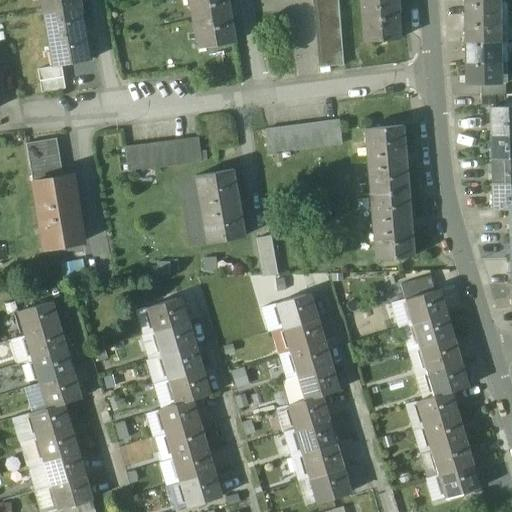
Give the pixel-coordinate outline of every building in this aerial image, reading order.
[(78,0),(39,0),(41,10),(79,3),(78,0)] [(226,0),(187,0),(196,49),(234,43),(226,0)] [(337,0),(314,0),(312,1),(314,12),(338,11),(337,0)] [(394,0),(358,0),(362,43),(397,41),(394,0)] [(498,2),(464,3),(464,24),(499,22),(498,2)] [(79,3),(41,10),(51,68),(89,62),(79,3)] [(338,11),(314,12),(316,34),(340,33),(338,11)] [(499,22),(464,24),(464,44),(499,43),(499,22)] [(340,33),(316,34),(319,68),(343,66),(340,33)] [(499,43),(464,44),(465,65),(500,63),(499,43)] [(500,63),(465,65),(465,84),(479,83),(500,82),(500,63)] [(500,82),(479,83),(479,96),(503,95),(503,83),(500,82)] [(503,95),(479,96),(480,109),(489,109),(489,107),(503,107),(503,95)] [(503,107),(489,107),(489,109),(489,134),(511,133),(511,107),(509,107),(503,107)] [(337,120),(324,122),(327,145),(340,144),(337,120)] [(324,122),(312,124),(315,147),(327,145),(324,122)] [(312,124),(300,125),(303,148),(315,147),(312,124)] [(300,125),(288,127),(291,150),(303,148),(300,125)] [(401,126),(364,129),(369,194),(405,191),(401,126)] [(288,127),(277,128),(280,151),(291,150),(288,127)] [(277,128),(264,130),(267,153),(280,151),(277,128)] [(511,133),(489,134),(490,159),(511,157),(511,133)] [(197,138),(184,139),(187,163),(200,162),(197,138)] [(53,139),(23,144),(29,183),(60,178),(53,139)] [(184,139),(172,141),(174,165),(187,163),(184,139)] [(172,141),(160,142),(163,166),(174,165),(172,141)] [(160,142),(148,144),(151,167),(163,166),(160,142)] [(148,144),(136,145),(139,169),(151,167),(148,144)] [(136,145),(124,147),(127,170),(139,169),(136,145)] [(511,157),(490,159),(490,184),(511,183),(511,157)] [(231,172),(193,178),(205,243),(242,237),(231,172)] [(60,178),(29,183),(41,250),(80,243),(69,176),(60,178)] [(511,183),(490,184),(490,210),(507,209),(511,209),(511,183)] [(405,191),(369,194),(373,259),(410,256),(405,191)] [(269,236),(255,238),(260,266),(274,263),(269,236)] [(430,275),(400,283),(405,299),(434,290),(430,275)] [(434,290),(405,299),(412,324),(446,314),(438,289),(434,290)] [(309,292),(276,302),(283,328),(317,318),(309,292)] [(179,296),(145,306),(152,332),(186,322),(179,296)] [(50,300),(18,310),(25,336),(58,326),(50,300)] [(446,314),(412,324),(419,348),(453,338),(446,314)] [(317,318),(283,328),(290,352),(324,342),(317,318)] [(186,322),(152,332),(159,356),(193,345),(186,322)] [(58,326),(25,336),(32,360),(65,350),(58,326)] [(453,338),(419,348),(426,372),(460,362),(453,338)] [(324,342),(290,352),(297,375),(331,365),(324,342)] [(193,345),(159,356),(167,380),(200,369),(193,345)] [(65,350),(32,360),(39,384),(72,374),(65,350)] [(460,362),(426,372),(434,396),(450,392),(468,387),(460,362)] [(331,365),(297,375),(305,400),(321,395),(338,390),(331,365)] [(200,369),(167,380),(174,404),(191,399),(208,394),(200,369)] [(72,374),(39,384),(46,408),(62,403),(79,398),(72,374)] [(434,396),(416,401),(423,426),(457,416),(450,392),(434,396)] [(305,400),(287,406),(294,430),(328,420),(321,395),(305,400)] [(174,404),(158,409),(165,433),(198,424),(191,399),(174,404)] [(46,408),(30,413),(37,437),(69,427),(62,403),(46,408)] [(457,416),(423,426),(430,450),(464,440),(457,416)] [(328,420),(294,430),(301,454),(335,443),(328,420)] [(198,424),(165,433),(172,458),(205,448),(198,424)] [(69,427),(37,437),(44,461),(77,452),(69,427)] [(464,440),(430,450),(438,474),(471,464),(464,440)] [(335,443),(301,454),(308,478),(343,468),(335,443)] [(205,448),(172,458),(179,482),(212,472),(205,448)] [(77,452),(44,461),(51,485),(83,476),(77,452)] [(471,464),(438,474),(445,499),(479,489),(471,464)] [(343,468),(308,478),(316,503),(350,493),(343,468)] [(212,472),(179,482),(187,506),(219,496),(212,472)] [(83,476),(51,485),(58,510),(91,500),(83,476)]
